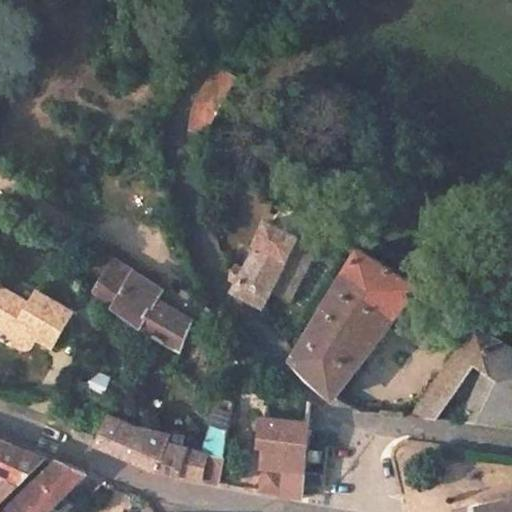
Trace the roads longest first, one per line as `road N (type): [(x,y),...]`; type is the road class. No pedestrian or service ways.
road 1 (residential): [(372,443),(327,407),(218,288),(185,198),(175,125),(239,0)]
road 2 (unclassified): [(251,508),(138,479),(0,420)]
road 3 (unclassified): [(372,443),(511,446)]
